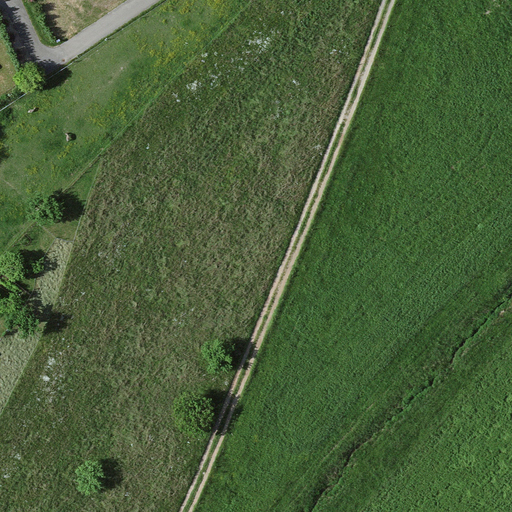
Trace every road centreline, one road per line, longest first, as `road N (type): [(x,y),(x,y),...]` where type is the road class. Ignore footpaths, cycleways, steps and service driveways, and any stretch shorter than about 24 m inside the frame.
road 1 (track): [(184,511),(387,0)]
road 2 (residential): [(143,0),(41,66),(8,5)]
